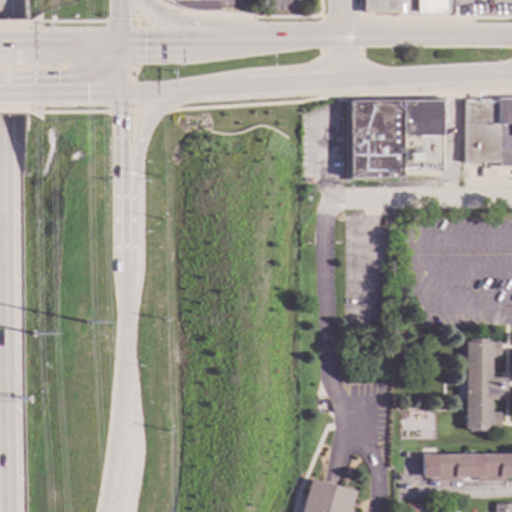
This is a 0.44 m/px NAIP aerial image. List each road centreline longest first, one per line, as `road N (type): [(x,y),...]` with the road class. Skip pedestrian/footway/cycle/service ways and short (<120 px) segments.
road 1 (residential): [(374,511),(376,474),(333,393),(325,359),(325,201)]
road 2 (motorway): [(102,511),(123,380),(125,273)]
road 3 (motorway): [(125,273),(136,154),(151,113),(175,93)]
road 4 (residential): [(511,199),(325,201)]
road 5 (motorway): [(125,273),(118,92)]
road 6 (primary): [(341,80),(511,73)]
road 7 (primary): [(511,38),(342,37)]
road 8 (primary): [(118,92),(244,87)]
